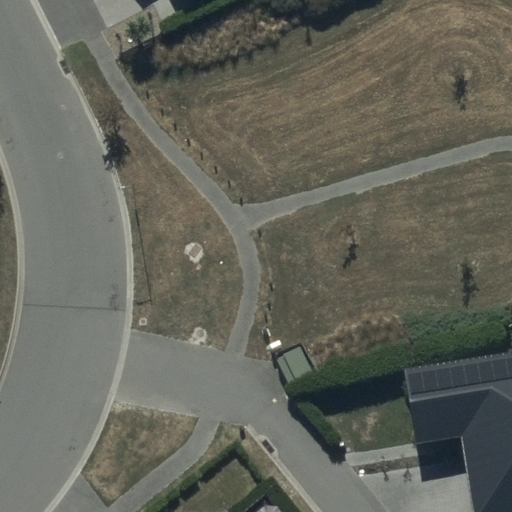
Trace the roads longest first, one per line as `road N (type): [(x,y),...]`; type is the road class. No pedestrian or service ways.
road 1 (residential): [(67,341),(222,382),(265,405),(353,511)]
road 2 (residential): [(67,341),(75,263),(64,186),(0,32)]
road 3 (residential): [(0,485),(30,443),(67,341)]
